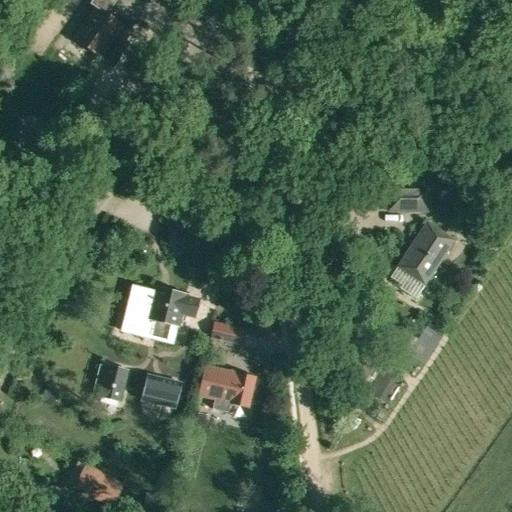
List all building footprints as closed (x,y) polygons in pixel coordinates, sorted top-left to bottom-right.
[(92,0),(89,4),(94,7),(72,38),(101,58),(124,25),(107,14),(116,0),(92,0)] [(104,60),(114,67),(130,44),(121,37),(104,60)] [(297,130),(302,130),(306,126),(306,120),(303,117),(297,116),(293,120),(293,126),(297,130)] [(387,211),(429,212),(429,187),(388,187),(387,211)] [(397,266),(425,285),(454,240),(426,222),(397,266)] [(193,318),(198,298),(185,295),(185,294),(157,287),(156,291),(139,287),(124,342),(170,354),(180,315),(193,318)] [(208,344),(239,350),(242,335),(211,328),(208,344)] [(408,355),(417,340),(408,334),(396,354),(405,360),(408,355)] [(96,404),(120,409),(128,370),(105,365),(96,404)] [(382,366),(366,393),(382,402),(398,375),(382,366)] [(229,408),(247,412),(254,381),(235,377),(235,378),(204,372),(198,401),(229,408)] [(152,384),(147,401),(169,407),(174,390),(152,384)] [(112,508),(123,484),(84,465),(73,489),(112,508)] [(250,496),(247,511),(263,511),(266,499),(250,496)]
